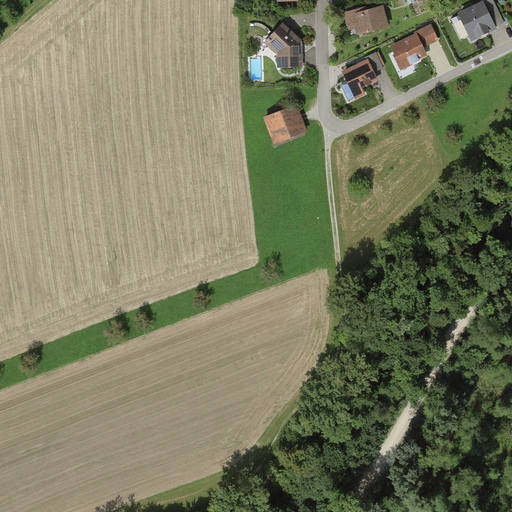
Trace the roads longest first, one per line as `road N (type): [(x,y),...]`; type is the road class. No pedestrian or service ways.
road 1 (residential): [(323,0),(325,110),(334,125),(352,125),(511,45)]
road 2 (unclassified): [(511,256),(345,511)]
road 3 (track): [(334,125),(339,261)]
